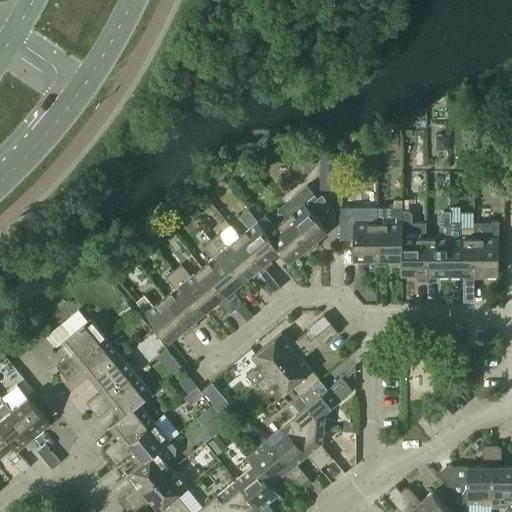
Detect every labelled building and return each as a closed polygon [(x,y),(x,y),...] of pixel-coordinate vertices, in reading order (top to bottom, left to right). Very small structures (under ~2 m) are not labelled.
[(456,157),(473,157),(473,123),(456,123),(456,157)] [(436,144),(442,150),(449,150),(449,136),(436,136),(436,144)] [(505,150),(508,146),(498,140),(496,144),(505,150)] [(339,189),(339,170),(320,170),(320,189),(339,189)] [(503,172),(477,172),(477,186),(503,186),(503,172)] [(474,173),(462,173),(462,180),(467,185),(474,185),(474,173)] [(278,208),(286,218),(312,250),(319,244),(316,240),(328,230),(309,207),(318,199),(306,185),(278,208)] [(378,222),(378,264),(387,264),(387,258),(402,258),(403,209),(403,198),(394,198),(392,206),(392,207),(378,207),(378,222)] [(193,203),(186,209),(194,219),(201,213),(193,203)] [(354,222),(354,207),(340,207),(340,235),(340,239),(354,239),(354,258),(369,259),(369,264),(378,264),(378,222),(354,222)] [(250,228),(239,236),(266,268),(273,263),(269,259),(280,250),(281,249),(257,221),(258,221),(249,209),(240,216),(250,228)] [(417,279),(426,279),(426,237),(426,222),(412,222),(412,213),(409,209),(403,209),(402,258),(402,273),(417,273),(417,279)] [(440,237),(426,237),(426,279),(435,279),(435,273),(450,273),(450,222),(450,210),(445,210),(440,215),(440,237)] [(312,250),(286,218),(275,226),(266,215),(258,221),(257,221),(281,249),(280,250),(290,261),(302,251),(305,255),(312,250)] [(465,278),(474,278),(474,237),(460,237),(460,222),(450,222),(450,273),(465,273),(465,278)] [(474,222),(474,237),(474,278),(483,278),(483,273),(499,273),(499,222),(474,222)] [(219,234),(211,240),(244,279),(255,270),(258,274),(259,279),(272,295),(281,287),(266,268),(239,236),(228,245),(219,234)] [(213,258),(202,267),(237,309),(247,321),(254,315),(232,289),(244,279),(211,240),(203,247),(213,258)] [(237,309),(202,267),(191,276),(182,264),(174,270),(206,310),(218,300),(227,312),(234,311),(237,309)] [(175,288),(165,297),(191,329),(198,323),(195,319),(206,310),(174,270),(166,277),(175,288)] [(354,286),(354,278),(331,278),(330,286),(354,286)] [(191,329),(165,297),(154,306),(145,294),(136,302),(169,341),(181,331),(184,335),(191,329)] [(133,309),(127,301),(121,306),(127,313),(133,309)] [(56,366),(62,373),(106,337),(91,318),(89,320),(79,309),(63,322),(72,333),(61,342),(71,354),(56,366)] [(257,383),(311,339),(331,323),(323,313),(311,324),(311,328),(291,344),(281,332),(251,356),(261,368),(258,371),(254,369),(246,376),(254,386),(257,383)] [(339,332),(331,323),(311,339),(257,383),(264,391),(274,383),(282,394),(293,386),(312,369),(302,358),(317,346),(320,346),(321,346),(339,332)] [(34,342),(29,337),(28,335),(22,340),(23,342),(28,348),(34,342)] [(82,368),(91,380),(121,355),(106,337),(62,373),(68,380),(82,368)] [(167,348),(157,356),(162,362),(172,354),(167,348)] [(136,374),(121,355),(91,380),(101,391),(87,403),(92,410),(136,374)] [(293,386),(301,395),(320,379),(312,369),(293,386)] [(112,405),(121,416),(139,403),(152,393),(136,374),(92,410),(98,417),(112,405)] [(178,382),(187,394),(197,386),(188,374),(178,382)] [(309,405),(308,405),(284,424),(324,429),(325,415),(324,414),(354,389),(343,376),(328,389),(309,405)] [(328,389),(320,379),(301,395),(308,405),(309,405),(328,389)] [(200,394),(195,388),(187,395),(192,401),(200,394)] [(28,396),(11,410),(34,438),(51,424),(37,407),(41,404),(34,395),(30,398),(28,396)] [(229,404),(224,397),(215,404),(220,411),(229,404)] [(0,406),(0,430),(13,446),(13,447),(17,453),(34,438),(11,410),(5,402),(0,406)] [(105,450),(110,457),(154,421),(139,403),(121,416),(109,427),(119,438),(105,450)] [(213,419),(220,413),(213,404),(205,410),(213,419)] [(170,440),(154,421),(110,457),(116,464),(131,452),(140,464),(170,440)] [(284,424),(266,440),(286,465),(301,484),(308,478),(297,464),(308,455),(308,454),(284,424)] [(323,442),(324,429),(284,424),(308,454),(308,455),(320,469),(333,458),(321,444),(323,442)] [(0,457),(13,447),(13,446),(0,430),(0,457)] [(218,436),(209,443),(215,451),(224,444),(218,436)] [(119,500),(125,507),(172,468),(169,463),(177,456),(178,449),(170,440),(140,464),(127,474),(137,485),(119,500)] [(246,455),(254,464),(271,485),(271,484),(283,475),(294,489),(301,484),(286,465),(266,440),(246,455)] [(38,450),(45,459),(53,453),(45,444),(38,450)] [(467,502),(492,502),(492,465),(492,445),(486,445),(483,448),(483,466),(447,466),(437,474),(454,494),(458,502),(467,502)] [(511,511),(511,465),(501,466),(501,448),(498,445),(492,445),(492,465),(492,502),(492,507),(505,507),(505,511),(511,511)] [(56,465),(60,462),(53,453),(45,459),(52,468),(56,465)] [(29,466),(28,465),(22,457),(13,464),(21,473),(29,466)] [(279,494),(271,484),(271,485),(254,464),(236,479),(262,511),(274,511),(267,503),(279,494)] [(133,511),(148,500),(158,511),(177,495),(178,495),(188,487),(172,468),(125,507),(128,511),(133,511)] [(262,511),(236,479),(217,495),(231,511),(262,511)] [(418,511),(401,491),(396,485),(389,491),(389,497),(401,511),(418,511)] [(188,487),(178,495),(186,505),(191,511),(195,511),(203,506),(188,487)] [(405,487),(401,491),(418,511),(449,511),(433,491),(420,501),(409,487),(405,487)] [(176,511),(186,505),(178,495),(177,495),(158,511),(176,511)] [(215,511),(217,495),(195,511),(215,511)] [(231,511),(217,495),(215,511),(231,511)]
